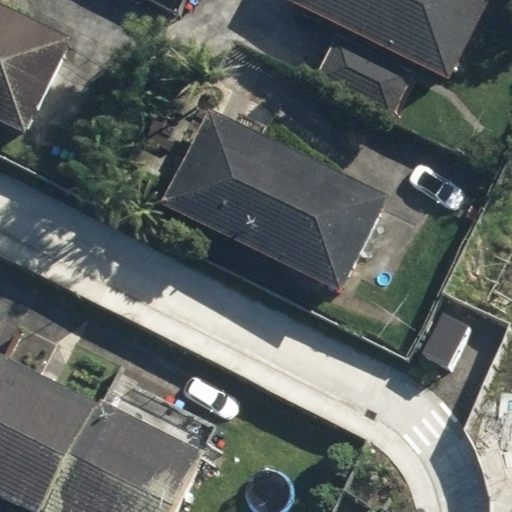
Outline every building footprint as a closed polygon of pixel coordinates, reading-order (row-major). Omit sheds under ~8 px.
[(2,0),(0,0),(0,117),(41,138),(88,43),(2,0)] [(503,0),(289,0),(461,85),(503,0)] [(250,49),(317,82),(401,124),(425,75),(341,34),(336,44),(269,10),(250,49)] [(214,112),(171,201),(358,291),(401,201),(214,112)] [(0,492),(36,511),(49,511),(110,402),(8,346),(0,359),(0,492)] [(110,402),(49,511),(188,511),(218,462),(110,402)]
